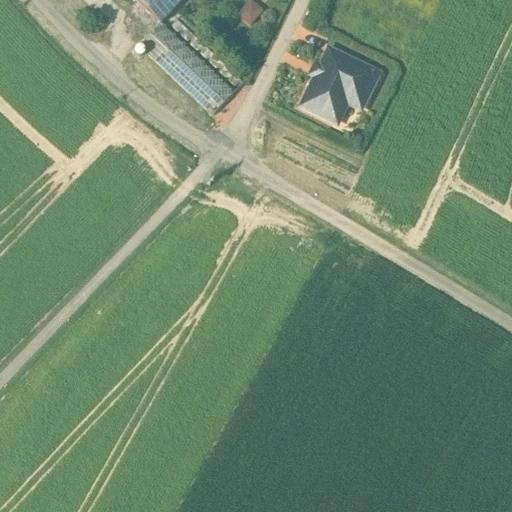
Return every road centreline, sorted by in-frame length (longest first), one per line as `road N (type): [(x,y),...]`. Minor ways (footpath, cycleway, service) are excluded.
road 1 (unclassified): [(222,151),(511,321)]
road 2 (unclassified): [(222,151),(0,391)]
road 3 (unclassified): [(42,0),(84,55),(222,151)]
